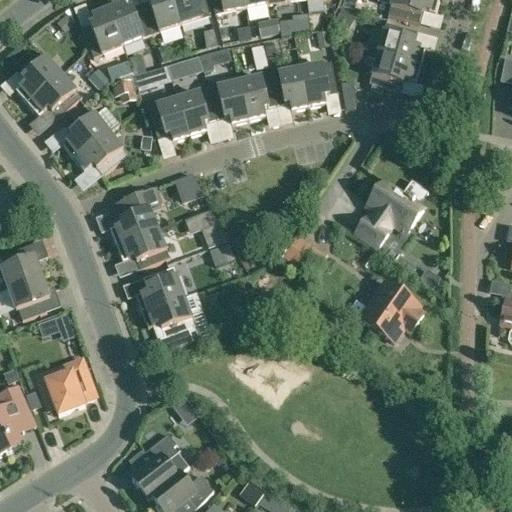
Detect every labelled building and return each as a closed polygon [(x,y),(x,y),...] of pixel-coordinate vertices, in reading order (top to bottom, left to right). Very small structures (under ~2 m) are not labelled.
[(181,29),(171,0),(153,0),(154,4),(141,9),(152,39),(181,29)] [(171,0),(181,29),(211,20),(204,0),(171,0)] [(246,12),(243,0),(211,0),(215,18),(246,12)] [(276,7),(275,0),(243,0),(246,12),(275,7),(276,7)] [(440,0),(438,0),(393,0),(388,19),(420,27),(423,14),(435,17),(440,0)] [(124,7),(108,13),(123,50),(152,39),(141,9),(127,14),(124,7)] [(123,50),(108,13),(92,20),(95,27),(82,32),(94,62),(123,50)] [(76,27),(67,17),(57,26),(66,36),(76,27)] [(378,57),(421,69),(425,52),(414,49),(417,36),(386,27),(378,57)] [(259,51),(265,73),(275,70),(269,49),(259,51)] [(28,108),(62,78),(41,54),(16,76),(26,86),(16,95),(28,108)] [(215,77),(210,57),(201,60),(206,80),(215,77)] [(421,69),(378,57),(369,88),(372,88),(371,92),(383,96),(384,92),(401,96),(404,83),(416,86),(421,69)] [(332,66),(301,72),(309,111),(326,108),(324,100),(338,98),(332,66)] [(511,67),(505,66),(501,85),(511,87),(511,67)] [(134,79),(146,75),(143,67),(132,71),(134,79)] [(110,85),(99,72),(89,81),(100,94),(110,85)] [(309,111),(301,72),(270,78),(277,110),(290,107),(292,115),(309,111)] [(146,75),(134,79),(137,90),(149,86),(146,75)] [(82,101),(62,78),(28,108),(40,121),(49,112),(58,123),(82,101)] [(277,110),(270,78),(240,86),(249,125),(266,121),(264,113),(277,110)] [(133,82),(112,87),(115,101),(121,99),(122,107),(138,103),(133,82)] [(240,86),(209,93),(217,124),(229,121),(232,129),(249,125),(240,86)] [(209,93),(178,102),(190,141),(207,135),(204,128),(217,124),(209,93)] [(190,141),(178,102),(148,112),(158,143),(171,139),(173,146),(190,141)] [(74,163),(109,135),(90,110),(65,130),(73,141),(63,149),(74,163)] [(109,135),(74,163),(85,176),(94,169),(103,180),(129,160),(109,135)] [(184,205),(203,198),(192,178),(187,180),(176,184),(184,205)] [(410,203),(384,185),(367,210),(375,215),(369,223),(367,222),(357,237),(378,252),(388,237),(387,235),(393,227),(407,237),(424,213),(414,206),(415,204),(411,201),(410,203)] [(117,249),(158,233),(153,220),(166,215),(159,199),(117,216),(122,229),(111,233),(117,249)] [(221,230),(204,236),(210,252),(230,244),(221,230)] [(170,262),(158,233),(117,249),(124,266),(135,261),(140,274),(170,262)] [(328,258),(298,238),(284,260),(314,279),(328,258)] [(229,248),(210,255),(216,270),(234,263),(229,248)] [(9,293),(43,281),(35,260),(28,262),(24,251),(0,259),(0,283),(5,282),(9,293)] [(143,316),(185,301),(174,271),(144,282),(148,296),(137,300),(143,316)] [(50,302),(43,281),(9,293),(17,314),(19,313),(23,324),(48,315),(43,304),(50,302)] [(413,332),(424,317),(418,313),(420,310),(385,286),(360,322),(395,346),(407,328),(413,332)] [(197,296),(185,301),(143,316),(149,332),(160,328),(165,341),(160,343),(165,356),(191,346),(186,333),(195,330),(191,319),(204,314),(197,296)] [(511,303),(506,302),(501,328),(511,330),(511,334),(511,335),(509,344),(511,347),(511,303)] [(97,401),(83,363),(36,381),(49,414),(56,412),(59,419),(85,409),(84,406),(97,401)] [(18,438),(36,430),(18,391),(0,398),(0,401),(4,411),(0,413),(0,459),(23,449),(18,438)] [(178,480),(177,479),(167,467),(179,457),(174,451),(177,449),(169,438),(146,456),(154,466),(133,483),(148,503),(151,501),(178,480)] [(180,477),(177,479),(178,480),(151,501),(160,511),(176,511),(188,503),(195,511),(198,511),(214,495),(202,479),(190,489),(180,477)]
